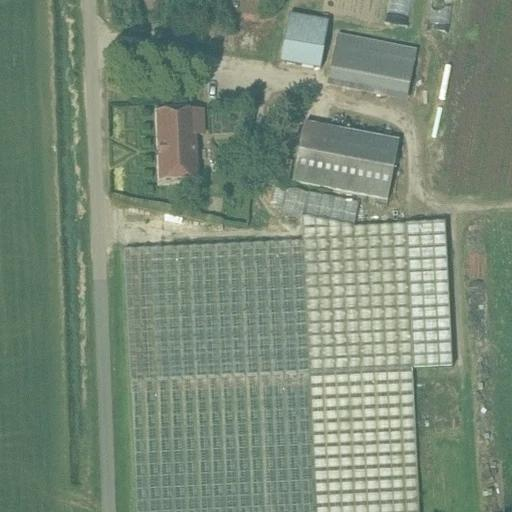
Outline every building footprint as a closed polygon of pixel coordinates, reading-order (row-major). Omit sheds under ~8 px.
[(410,24),(412,0),(391,0),(389,22),(410,24)] [(433,0),(433,18),(451,19),(451,0),(433,0)] [(328,23),(289,16),(281,63),(320,70),(328,23)] [(335,35),(328,85),(410,95),(416,45),(335,35)] [(203,136),(202,112),(158,113),(161,181),(198,179),(195,136),(203,136)] [(400,142),(305,123),(293,185),(388,203),(400,142)] [(358,204),(286,190),(292,162),(270,158),(265,186),(274,188),(270,206),(282,208),(282,213),(301,217),(303,243),(124,251),(136,511),(419,511),(412,370),(453,368),(446,224),(405,226),(354,229),(358,204)]
